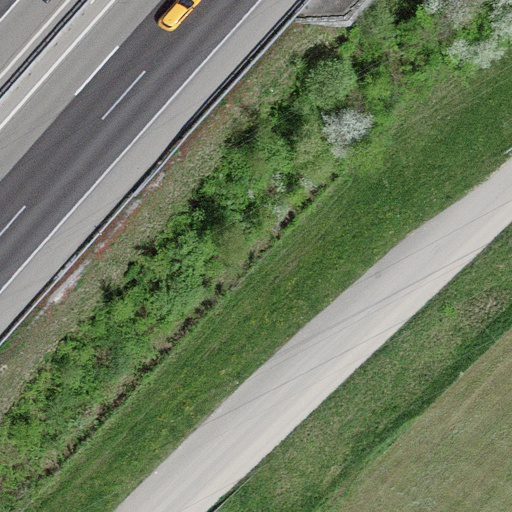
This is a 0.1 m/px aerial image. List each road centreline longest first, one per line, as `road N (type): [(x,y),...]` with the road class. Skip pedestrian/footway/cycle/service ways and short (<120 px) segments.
road 1 (unclassified): [(177,511),(511,191)]
road 2 (motorway): [(0,208),(185,0)]
